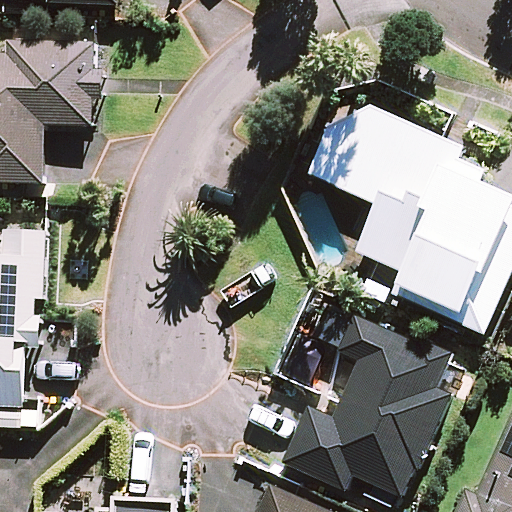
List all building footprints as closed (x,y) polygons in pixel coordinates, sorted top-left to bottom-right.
[(0,0),(0,3),(58,6),(58,11),(129,14),(129,0),(0,0)] [(0,191),(56,193),(57,133),(106,134),(106,107),(115,107),(115,78),(107,78),(107,51),(22,50),(22,62),(0,62),(0,191)] [(488,160),(404,124),(390,156),(338,133),(321,174),(384,201),(364,249),(407,268),(403,279),(466,305),(482,266),(510,278),(511,274),(511,213),(473,196),(488,160)] [(0,415),(34,417),(36,355),(52,356),(53,325),(46,325),(47,308),(56,308),(58,240),(15,238),(14,264),(0,263),(0,415)] [(451,356),(356,313),(340,350),(362,360),(335,420),(309,408),(285,462),(347,490),(354,474),(406,497),(454,391),(439,385),(451,356)] [(511,511),(511,421),(478,497),(467,493),(458,511),(511,511)] [(329,511),(272,487),(260,511),(329,511)] [(179,511),(180,501),(114,497),(114,509),(99,508),(98,511),(179,511)]
